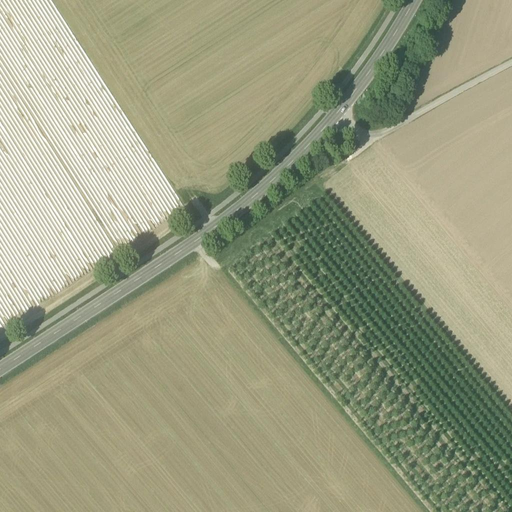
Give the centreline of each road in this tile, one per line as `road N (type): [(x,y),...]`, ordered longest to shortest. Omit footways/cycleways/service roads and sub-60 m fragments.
road 1 (tertiary): [(0,370),(215,228),(277,175),(354,92),(414,0)]
road 2 (track): [(323,110),(372,137),(511,62)]
